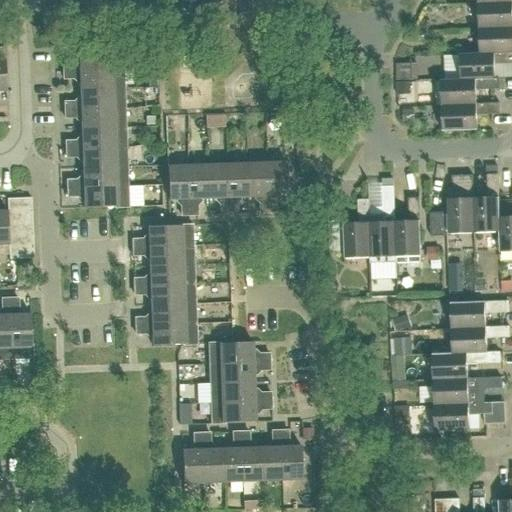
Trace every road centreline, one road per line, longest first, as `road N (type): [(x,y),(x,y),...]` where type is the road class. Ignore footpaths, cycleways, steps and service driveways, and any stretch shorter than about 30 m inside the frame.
road 1 (residential): [(504,148),(409,151),(383,144),(375,123),(376,27)]
road 2 (residential): [(511,446),(398,449),(375,421),(330,424)]
road 3 (residential): [(330,424),(310,307),(298,297),(255,298)]
road 4 (residential): [(20,157),(12,0)]
road 5 (residential): [(70,489),(68,444),(13,400),(0,400)]
